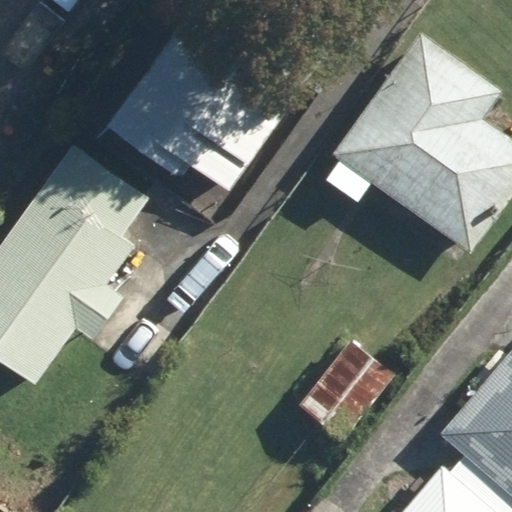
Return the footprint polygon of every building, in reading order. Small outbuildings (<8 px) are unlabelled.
[(198,157),(237,186),(342,44),(282,0),(202,0),(114,120),(187,174),(198,157)] [(381,180),(480,251),(511,206),(511,130),(493,116),(511,90),(511,87),(430,29),(343,151),(350,155),(334,177),(367,200),(381,180)] [(0,199),(43,140),(0,108),(0,199)] [(0,253),(0,350),(43,381),(84,324),(101,336),(130,295),(113,283),(142,244),(131,236),(158,199),(80,143),(0,253)] [(306,403),(351,438),(402,372),(357,337),(306,403)] [(511,355),(447,432),(470,453),(511,488),(511,355)] [(511,511),(511,488),(470,453),(455,469),(447,463),(405,511),(511,511)]
